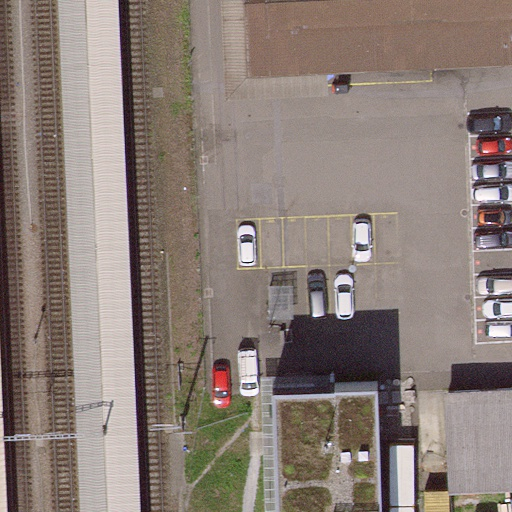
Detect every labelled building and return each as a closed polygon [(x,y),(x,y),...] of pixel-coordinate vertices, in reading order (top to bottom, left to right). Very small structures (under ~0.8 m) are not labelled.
[(511,0),(259,0),(262,63),(511,53),(511,0)] [(293,285),(269,286),(270,321),(294,321),(293,285)] [(146,472),(140,362),(97,364),(98,377),(136,375),(138,410),(118,412),(118,406),(90,408),(94,475),(146,472)] [(374,511),(371,383),(265,386),(268,511),(374,511)] [(511,383),(442,388),(442,487),(511,485),(511,383)]
